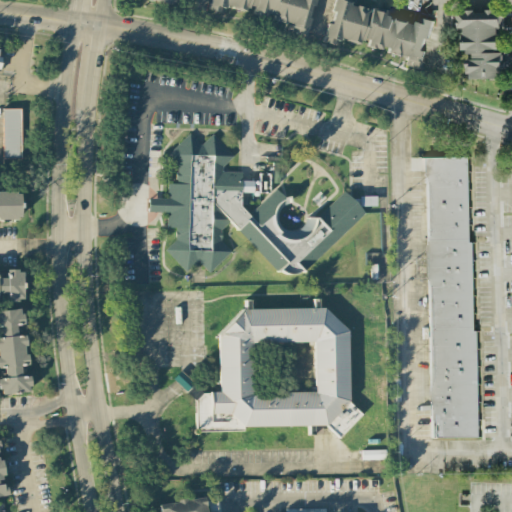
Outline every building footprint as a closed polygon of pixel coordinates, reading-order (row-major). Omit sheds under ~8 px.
[(211,0),(210,10),(223,13),(225,7),(249,12),(248,15),(292,25),(290,33),(306,36),(313,0),(211,0)] [(333,0),(324,43),(338,46),(339,40),(363,45),(363,46),(387,51),(386,54),(406,58),(404,65),(420,69),(431,20),(416,17),(415,21),(349,6),(350,0),(333,0)] [(456,11),(456,28),(461,28),(461,55),(466,55),(466,79),(501,78),(500,28),(503,28),(503,11),(456,11)] [(20,109),(2,109),(3,159),(21,159),(20,109)] [(165,250),(186,272),(197,261),(208,273),(230,252),(219,241),(220,239),(221,232),(220,232),(220,230),(228,221),(236,229),(235,229),(277,269),(277,268),(284,274),(292,275),(300,272),(301,273),(364,213),(356,205),(358,205),(358,207),(375,206),(375,196),(358,196),(358,199),(353,199),(352,200),(343,191),(315,217),(306,217),(302,225),(294,231),(284,229),(279,223),(278,214),(281,208),(289,203),(288,196),(283,197),(276,189),(248,215),(240,206),(240,193),(252,193),(252,181),(241,181),(242,172),(221,171),(222,167),(233,156),(212,134),(201,144),(198,144),(189,134),(166,154),(177,166),(177,172),(175,172),(174,180),(176,180),(176,183),(166,183),(166,199),(147,198),(147,212),(167,213),(166,228),(175,228),(175,231),(174,231),(174,238),(175,238),(175,240),(165,250)] [(476,437),(472,157),(411,158),(411,171),(426,171),(430,438),(476,437)] [(0,191),(0,219),(19,220),(19,192),(0,191)] [(195,431),(242,431),(242,426),(324,426),(338,439),(362,415),(349,402),(346,331),(323,309),(318,309),(318,299),(312,299),(312,308),(250,308),(250,300),(243,300),(243,309),(217,335),(218,392),(187,362),(172,378),(195,401),(195,431)] [(0,310),(0,367),(3,367),(3,378),(0,378),(0,395),(28,393),(27,375),(19,376),(18,367),(25,366),(23,335),(15,336),(14,326),(21,325),(20,309),(0,310)] [(208,511),(218,511),(218,496),(208,496),(208,511)] [(203,511),(201,498),(158,505),(159,511),(203,511)]
